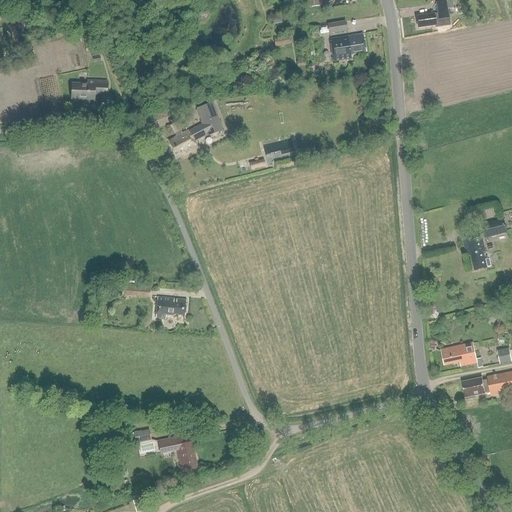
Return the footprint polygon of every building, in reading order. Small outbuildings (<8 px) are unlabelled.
[(319,6),(318,0),(306,0),(308,8),(319,6)] [(435,25),(435,20),(448,18),(446,1),(436,3),(438,14),(417,17),(418,28),(435,25)] [(329,33),(347,30),(346,21),(327,23),(329,33)] [(95,34),(88,35),(92,57),(99,56),(95,34)] [(350,55),(365,52),(363,35),(330,40),(333,62),(351,59),(350,55)] [(107,95),(107,82),(87,81),(87,85),(71,84),(71,99),(94,100),(94,94),(107,95)] [(206,136),(222,131),(213,103),(197,109),(202,125),(188,132),(188,131),(181,135),(176,124),(170,126),(176,137),(168,142),(176,155),(183,151),(185,154),(197,147),(194,141),(206,135),(206,136)] [(39,150),(54,148),(53,141),(18,145),(19,156),(39,154),(39,150)] [(248,163),(250,170),(265,166),(263,159),(248,163)] [(483,234),(481,234),(463,239),(466,254),(470,253),(475,271),(487,268),(491,267),(489,259),(485,260),(483,252),(485,252),(482,239),(507,233),(504,218),(481,224),(483,234)] [(149,289),(123,285),(122,294),(148,298),(149,289)] [(173,316),(174,315),(185,316),(186,300),(174,299),(157,297),(156,319),(165,319),(166,315),(173,316)] [(476,363),(477,363),(476,359),(473,343),(441,351),(444,366),(460,363),(461,367),(476,363)] [(497,351),(500,364),(511,362),(509,349),(497,351)] [(491,397),(511,392),(511,372),(487,377),(487,380),(482,381),(482,378),(462,382),(465,398),(490,393),(491,397)] [(149,430),(128,434),(129,442),(135,441),(135,443),(151,440),(149,430)] [(160,455),(177,451),(182,473),(197,470),(191,443),(187,444),(185,436),(157,442),(160,455)] [(144,452),(156,448),(154,441),(142,445),(144,452)] [(139,510),(147,509),(145,497),(137,499),(139,510)]
